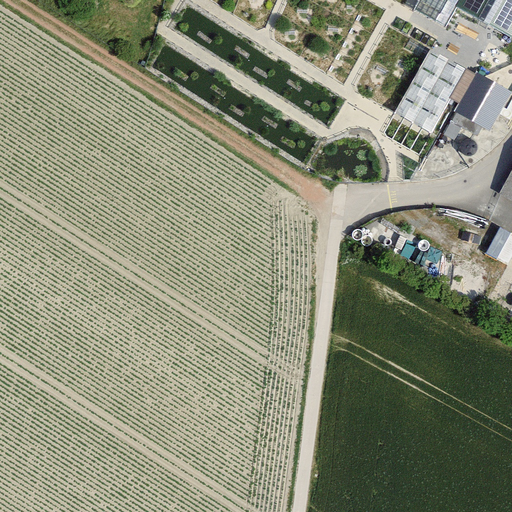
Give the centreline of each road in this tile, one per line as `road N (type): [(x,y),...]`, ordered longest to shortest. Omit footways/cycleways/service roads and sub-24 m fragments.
road 1 (track): [(16,0),(339,204)]
road 2 (track): [(299,511),(339,204)]
